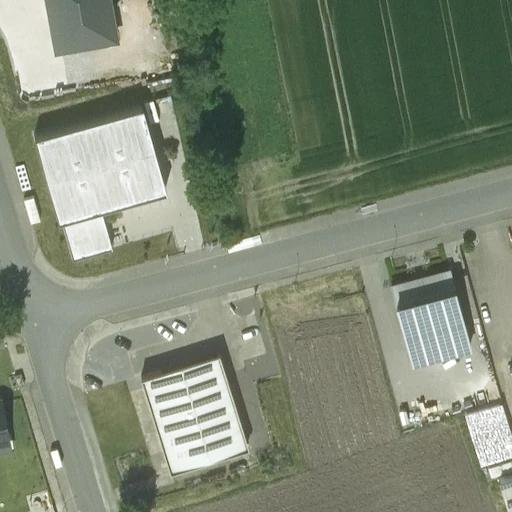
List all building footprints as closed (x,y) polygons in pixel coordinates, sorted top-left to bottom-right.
[(47,0),(56,47),(115,37),(108,0),(47,0)] [(141,103),(35,133),(59,218),(61,217),(100,206),(165,188),(141,103)] [(111,248),(100,206),(61,217),(73,259),(111,248)] [(449,269),(391,284),(395,302),(454,286),(449,269)] [(454,286),(395,302),(412,362),(470,346),(454,286)] [(171,391),(164,368),(141,376),(148,398),(171,391)] [(171,391),(148,398),(169,469),(247,445),(225,374),(171,391)] [(0,450),(11,448),(0,396),(0,395),(0,450)] [(478,445),(504,436),(492,401),(466,410),(478,445)] [(511,511),(511,473),(498,479),(508,511),(511,511)]
